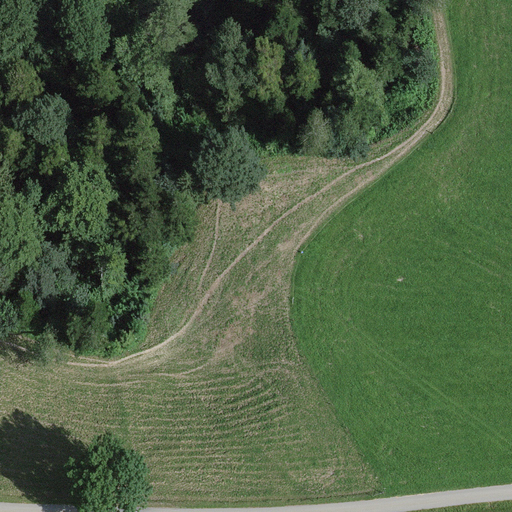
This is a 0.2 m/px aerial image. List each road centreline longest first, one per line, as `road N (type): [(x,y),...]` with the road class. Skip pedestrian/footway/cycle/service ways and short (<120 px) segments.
road 1 (track): [(376,167),(424,130),(439,96),(437,0)]
road 2 (unclassified): [(511,492),(326,511)]
